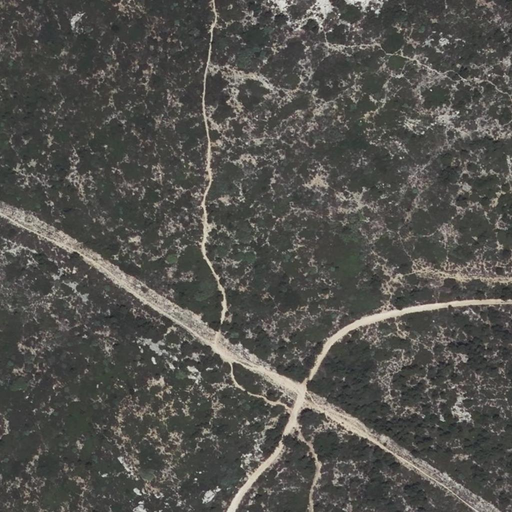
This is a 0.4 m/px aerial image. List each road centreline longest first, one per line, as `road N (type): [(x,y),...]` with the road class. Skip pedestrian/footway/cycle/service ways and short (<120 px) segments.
road 1 (track): [(301,392),(334,338),(366,318),(511,303)]
road 2 (track): [(481,511),(301,392)]
road 3 (track): [(301,392),(286,433),(235,511)]
